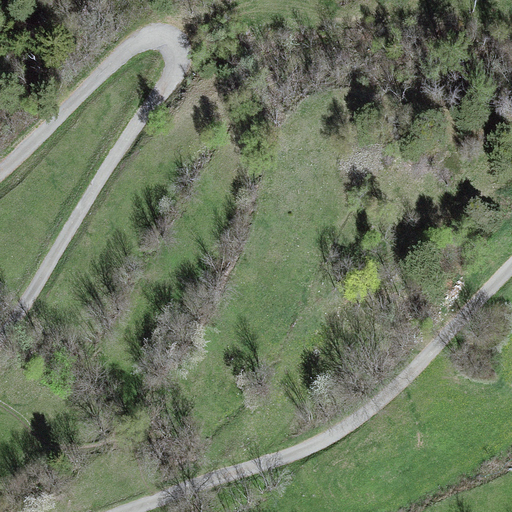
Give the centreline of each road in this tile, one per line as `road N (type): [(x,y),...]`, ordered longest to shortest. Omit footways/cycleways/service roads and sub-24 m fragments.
road 1 (residential): [(0,338),(177,58),(164,38),(134,45),(0,169)]
road 2 (residential): [(511,262),(402,382),(347,428),(118,511)]
